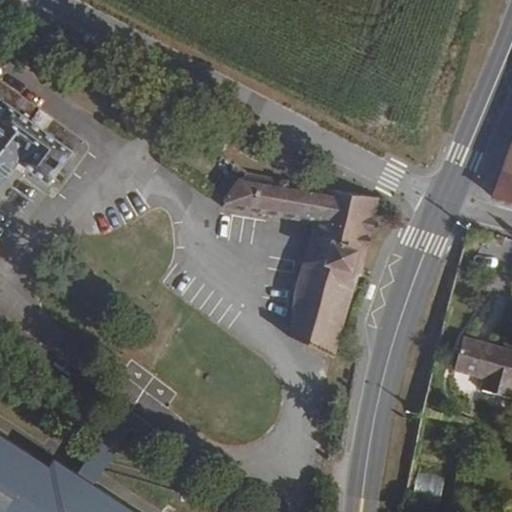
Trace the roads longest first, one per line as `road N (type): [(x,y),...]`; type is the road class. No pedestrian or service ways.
road 1 (track): [(277,452),(299,424),(301,389),(201,254),(204,197),(141,160),(112,207),(65,225),(50,264),(58,302),(240,452)]
road 2 (unclassified): [(45,0),(445,200)]
road 3 (primary): [(445,200),(425,242),(379,409),(362,511)]
road 4 (track): [(148,511),(0,420)]
road 5 (primary): [(511,40),(445,200)]
